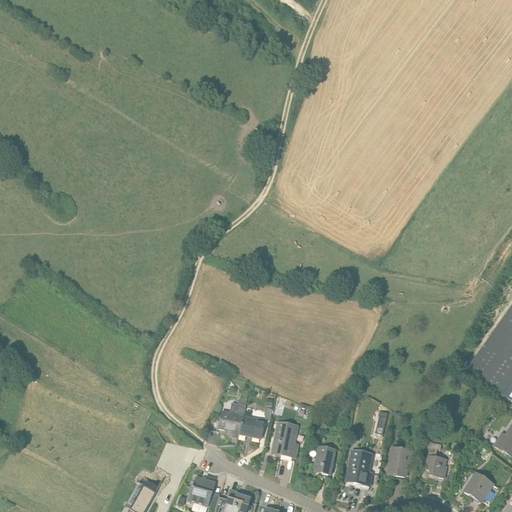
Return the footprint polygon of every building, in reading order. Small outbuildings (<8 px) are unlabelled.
[(511,309),(505,319),(468,373),(473,376),(511,403),(511,309)] [(215,413),(207,431),(208,431),(216,433),(217,430),(226,432),(239,434),(243,417),(243,416),(245,407),(246,401),(238,400),(237,405),(235,414),(229,413),(221,411),(221,414),(215,413)] [(266,408),(264,421),(270,422),(273,411),(266,408)] [(262,431),(265,422),(243,417),(239,434),(239,436),(260,440),(262,431)] [(273,443),(271,453),(280,455),(279,457),(295,460),(297,450),(297,446),(295,445),(297,435),(292,434),(293,426),(277,423),(273,443)] [(501,433),(496,441),(501,444),(497,450),(502,453),(510,458),(511,455),(511,423),(504,435),(501,433)] [(350,442),(358,443),(359,434),(351,433),(350,442)] [(440,451),(441,446),(430,444),(425,471),(429,472),(428,477),(443,480),(445,471),(446,467),(445,467),(446,461),(436,458),(437,451),(440,451)] [(337,451),(318,447),(314,446),(313,451),(317,452),(313,473),(331,477),(337,451)] [(390,456),(386,476),(394,478),(395,477),(407,479),(408,479),(413,453),(391,448),(391,451),(390,456)] [(352,451),(347,476),(345,486),(353,488),(354,485),(369,488),(371,474),(369,473),(373,456),(352,451)] [(463,493),(481,504),(493,486),(475,475),(463,493)] [(191,487),(185,502),(194,505),(207,509),(208,506),(212,496),(212,494),(215,484),(196,478),(193,487),(191,487)] [(130,508),(128,511),(145,511),(156,493),(155,493),(152,491),(143,486),(142,487),(130,508)] [(219,498),(216,507),(219,508),(220,509),(224,510),(223,511),(246,511),(248,506),(250,500),(240,497),(236,496),(236,494),(229,492),(227,501),(219,498)]
